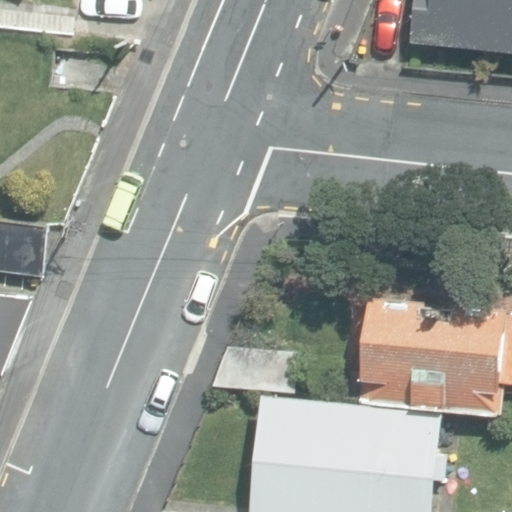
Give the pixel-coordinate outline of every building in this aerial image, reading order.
[(511,0),(420,0),(417,37),(511,44),(511,0)] [(0,268),(50,274),(54,225),(0,218),(0,268)] [(363,390),(505,406),(509,375),(511,375),(511,299),(374,285),(363,390)] [(0,372),(4,373),(34,296),(0,293),(0,372)] [(218,383),(286,391),(289,370),(301,372),(303,351),(235,343),(218,383)] [(257,511),(438,511),(442,478),(450,478),(452,454),(447,454),(452,413),(270,391),(257,511)]
